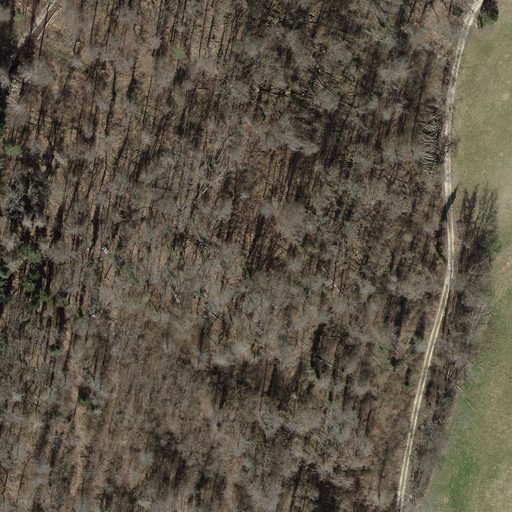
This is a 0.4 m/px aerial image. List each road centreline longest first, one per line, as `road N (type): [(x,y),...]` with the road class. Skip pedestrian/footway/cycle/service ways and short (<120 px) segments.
road 1 (track): [(401,511),(456,253),(451,137),(471,47),(492,0)]
road 2 (track): [(62,315),(69,208),(48,196),(0,214)]
